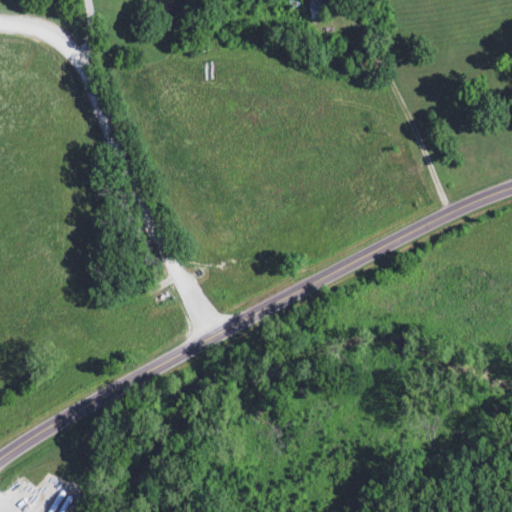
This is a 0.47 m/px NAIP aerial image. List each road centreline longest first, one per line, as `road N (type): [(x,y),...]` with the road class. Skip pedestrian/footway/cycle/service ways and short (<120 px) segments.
road 1 (secondary): [(511,188),(213,337),(0,462)]
road 2 (residential): [(213,337),(130,181),(81,65),(49,33),(0,24)]
